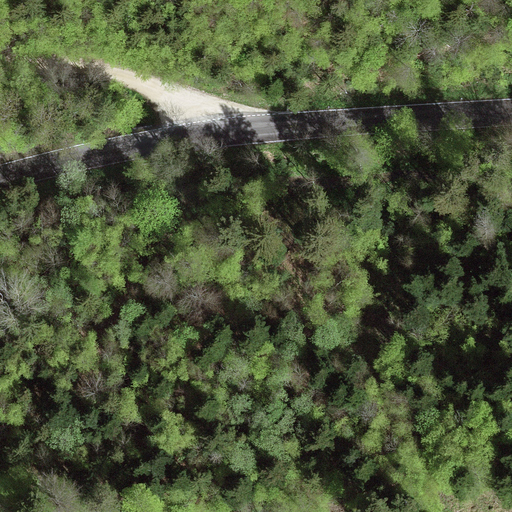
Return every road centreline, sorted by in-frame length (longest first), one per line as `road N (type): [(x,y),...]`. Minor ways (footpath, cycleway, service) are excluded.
road 1 (tertiary): [(511,110),(220,131),(0,177)]
road 2 (track): [(0,55),(151,68),(196,90),(220,131)]
